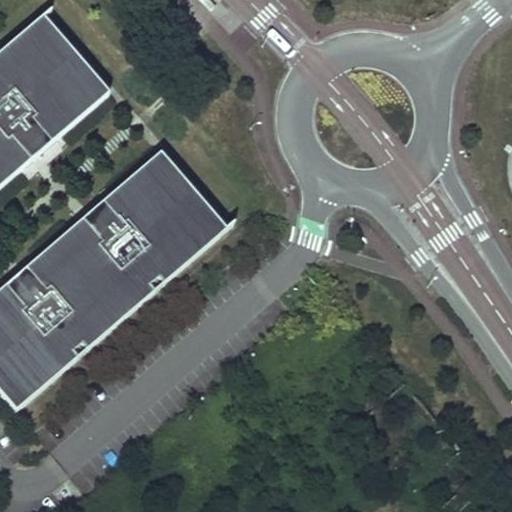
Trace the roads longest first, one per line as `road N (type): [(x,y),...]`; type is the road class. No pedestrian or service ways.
road 1 (unclassified): [(415,69),(391,54),(348,52),(319,67),(298,96),(296,129),(313,166),(366,191)]
road 2 (unclassified): [(366,191),(511,374)]
road 3 (unclassified): [(511,279),(432,147)]
